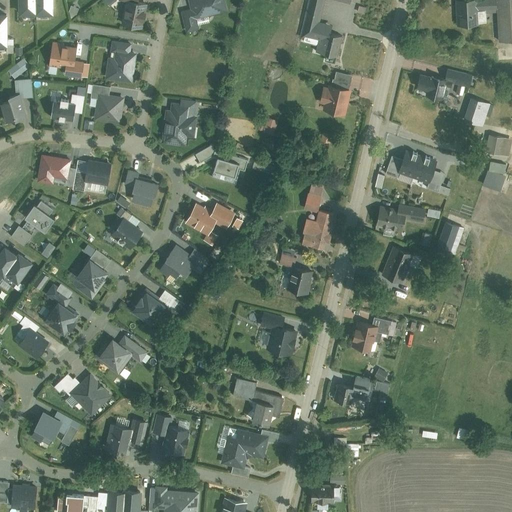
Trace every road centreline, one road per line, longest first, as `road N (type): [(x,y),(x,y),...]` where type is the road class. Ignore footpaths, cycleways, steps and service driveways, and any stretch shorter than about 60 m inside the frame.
road 1 (residential): [(408,0),(288,495)]
road 2 (residential): [(133,145),(177,176),(172,214),(104,314),(29,385)]
road 3 (residential): [(6,449),(44,472),(192,475),(288,495)]
road 4 (residential): [(166,0),(133,145)]
road 5 (residential): [(133,145),(42,135),(0,147)]
